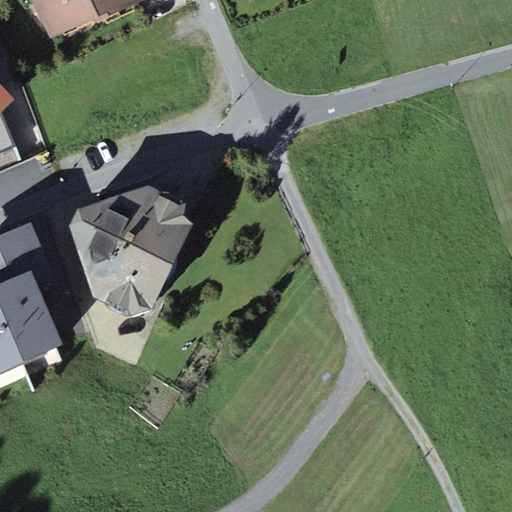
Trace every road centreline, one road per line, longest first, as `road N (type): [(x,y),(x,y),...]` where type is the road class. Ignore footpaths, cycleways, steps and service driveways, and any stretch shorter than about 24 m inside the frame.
road 1 (residential): [(0,220),(266,109)]
road 2 (residential): [(266,109),(511,49)]
